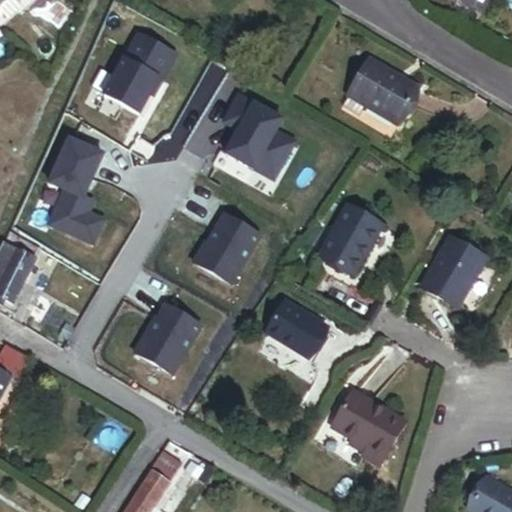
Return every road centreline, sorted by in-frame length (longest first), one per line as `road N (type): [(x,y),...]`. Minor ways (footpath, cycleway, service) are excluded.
road 1 (residential): [(0,325),(164,423)]
road 2 (residential): [(164,423),(315,511)]
road 3 (residential): [(511,97),(395,28),(369,0)]
road 4 (residential): [(417,511),(435,449),(511,413)]
